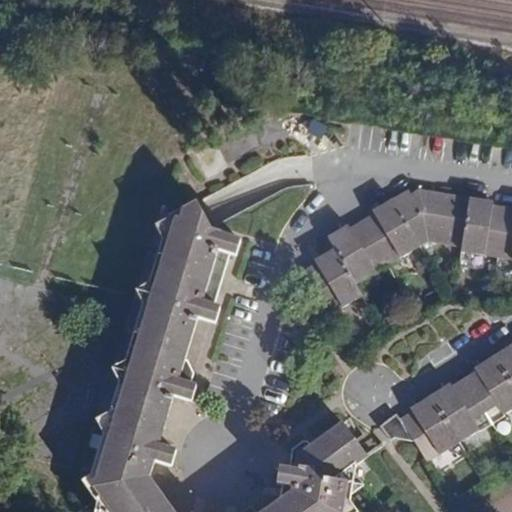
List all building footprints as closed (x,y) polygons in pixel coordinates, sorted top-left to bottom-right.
[(230,168),(214,137),(191,149),(208,180),(230,168)] [(394,200),(422,246),(429,242),(462,247),(470,199),(419,190),(412,195),(409,191),(394,200)] [(470,199),(462,247),(462,252),(463,252),(485,256),(485,255),(498,258),(499,258),(507,209),(493,206),(488,205),(489,202),(470,199)] [(363,221),(388,266),(389,265),(420,247),(421,246),(422,246),(394,200),(378,209),(380,212),(375,215),(363,221)] [(187,208),(171,216),(142,310),(120,381),(120,382),(92,476),(83,482),(104,511),(357,511),(351,503),(356,467),(369,458),(343,422),(311,446),(309,442),(304,441),(293,449),(290,470),(280,468),(277,484),(283,485),(280,500),(281,501),(265,511),(174,511),(149,478),(155,461),(173,467),(177,451),(159,446),(164,429),(165,429),(175,397),(193,402),(197,387),(191,385),(195,373),(188,361),(186,360),(198,318),(216,324),(221,309),(214,306),(230,254),(237,257),(241,241),(223,235),(224,234),(212,230),(197,202),(188,207),(187,208)] [(511,209),(507,209),(499,258),(511,259),(511,209)] [(336,249),(356,284),(388,266),(363,221),(351,229),(347,232),(344,228),(329,238),(336,249)] [(322,261),(318,264),(305,272),(331,314),(343,307),(344,307),(362,296),(363,296),(356,284),(336,249),(320,259),(322,261)] [(511,349),(510,347),(495,357),(511,384),(511,349)] [(511,409),(511,384),(495,357),(480,366),(482,370),(477,372),(465,379),(492,423),(504,414),(511,409)] [(461,442),(492,423),(465,379),(453,388),(448,390),(447,387),(431,397),(460,442),(461,442)] [(460,443),(460,442),(431,397),(416,407),(418,409),(413,412),(401,420),(415,442),(428,462),(460,443)] [(415,442),(401,420),(401,419),(397,414),(380,426),(391,441),(395,438),(415,442)]
